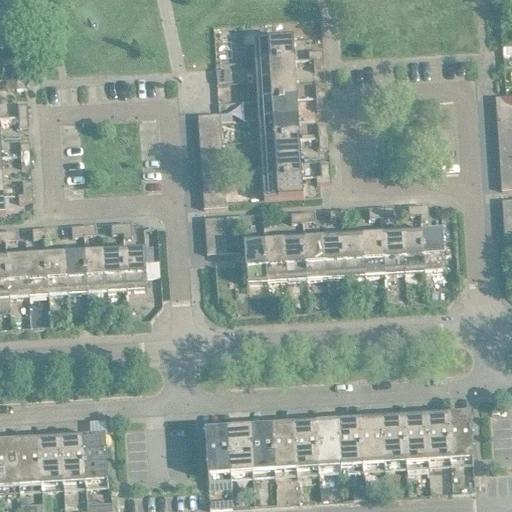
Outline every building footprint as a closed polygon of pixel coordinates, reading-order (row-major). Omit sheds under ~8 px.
[(258,45),(259,64),(297,61),(296,41),(257,43),(257,45),(258,45)] [(312,61),(316,60),(326,60),(326,51),(311,52),(312,61)] [(316,60),(317,72),(327,72),(326,60),(316,60)] [(259,64),(260,83),(298,81),(297,61),(259,64)] [(14,79),(19,79),(29,78),(28,70),(13,71),(14,79)] [(19,79),(20,91),(29,90),(29,78),(19,79)] [(260,83),(261,103),(299,100),(298,81),(260,83)] [(318,87),(319,99),(329,99),(328,87),(318,87)] [(511,97),(499,98),(499,110),(511,109),(511,97)] [(329,99),(319,99),(320,111),(329,111),(329,99)] [(261,103),(263,122),(301,120),(299,100),(261,103)] [(20,106),(21,118),(31,117),(30,105),(20,106)] [(511,109),(499,110),(500,122),(511,120),(511,109)] [(235,113),(222,113),(222,115),(223,115),(224,124),(236,123),(235,113)] [(201,117),(201,129),(224,127),(224,124),(223,115),(222,115),(201,117)] [(31,117),(21,118),(22,130),(32,129),(31,117)] [(263,122),(264,142),(302,140),(301,120),(263,122)] [(511,120),(500,122),(501,133),(511,132),(511,120)] [(321,126),(321,138),(331,138),(330,126),(321,126)] [(201,129),(202,140),(224,139),(224,127),(201,129)] [(511,132),(501,133),(501,145),(511,144),(511,132)] [(331,138),(321,138),(322,150),(332,150),(331,138)] [(202,140),(203,152),(225,150),(224,139),(202,140)] [(264,142),(265,162),(303,159),(302,140),(264,142)] [(23,145),(24,157),(33,156),(33,144),(23,145)] [(511,144),(501,145),(502,156),(511,155),(511,144)] [(203,152),(204,163),(226,162),(225,150),(203,152)] [(511,155),(502,156),(503,168),(511,167),(511,155)] [(33,156),(24,157),(24,169),(34,168),(33,156)] [(265,162),(266,181),(304,179),(303,159),(265,162)] [(204,163),(204,175),(227,174),(226,162),(204,163)] [(323,165),(324,177),(334,177),(333,165),(323,165)] [(511,167),(503,168),(504,180),(511,179),(511,167)] [(204,175),(205,187),(227,185),(227,174),(204,175)] [(324,177),(319,178),(320,186),(334,185),(334,177),(324,177)] [(304,179),(266,181),(267,200),(267,202),(306,199),(304,179)] [(25,184),(26,196),(36,195),(35,183),(25,184)] [(205,187),(206,198),(228,197),(227,185),(205,187)] [(26,196),(21,196),(22,205),(36,204),(36,195),(26,196)] [(7,197),(0,197),(0,218),(8,218),(7,197)] [(228,197),(206,198),(207,210),(229,209),(228,197)] [(412,218),(424,217),(423,207),(411,208),(412,218)] [(424,217),(424,222),(433,221),(432,207),(423,207),(424,217)] [(396,209),(384,210),(385,220),(397,219),(396,209)] [(385,220),(384,210),(372,211),(373,220),(385,220)] [(357,211),(345,212),(346,222),(358,221),(357,211)] [(346,222),(345,212),(333,213),(334,223),(346,222)] [(318,214),(306,215),(307,224),(319,224),(318,214)] [(307,224),(306,215),(294,215),(295,225),(307,224)] [(280,226),(279,216),(267,217),(267,227),(280,226)] [(255,218),(243,219),(244,228),(256,228),(255,218)] [(207,220),(208,232),(231,231),(231,229),(230,219),(207,220)] [(243,219),(230,219),(231,229),(241,229),(244,228),(243,219)] [(126,236),(126,240),(135,240),(134,225),(126,226),(126,236)] [(114,236),(126,236),(126,226),(114,227),(114,236)] [(87,238),(87,228),(75,229),(75,239),(87,238)] [(98,228),(87,228),(87,238),(99,237),(98,228)] [(241,229),(231,229),(231,231),(232,243),(232,245),(242,244),(241,229)] [(59,230),(47,231),(48,240),(60,240),(59,230)] [(48,240),(47,231),(35,231),(36,241),(48,240)] [(208,232),(209,244),(232,243),(231,231),(208,232)] [(20,232),(8,233),(9,243),(21,242),(20,232)] [(0,243),(9,243),(8,233),(0,233),(0,243)] [(444,235),(425,236),(428,275),(447,273),(447,274),(448,274),(446,235),(444,235)] [(425,236),(406,238),(408,276),(428,275),(425,236)] [(406,238),(386,239),(389,277),(408,276),(406,238)] [(386,239),(367,240),(369,278),(389,277),(386,239)] [(367,240),(347,241),(349,280),(369,278),(367,240)] [(347,241),(327,242),(330,281),(349,280),(347,241)] [(327,242),(308,244),(310,282),(330,281),(327,242)] [(232,243),(209,244),(210,256),(233,255),(232,245),(232,243)] [(308,244),(288,245),(291,283),(310,282),(308,244)] [(288,245),(269,246),(271,284),(291,283),(288,245)] [(271,284),(269,246),(250,247),(249,247),(248,247),(250,286),(252,286),(271,284)] [(156,247),(148,248),(148,253),(149,263),(157,263),(156,247)] [(147,254),(128,255),(130,293),(149,292),(149,293),(151,292),(150,280),(149,264),(149,263),(148,253),(147,253),(147,254)] [(128,255),(108,256),(110,294),(130,293),(128,255)] [(108,256),(88,257),(91,296),(110,294),(108,256)] [(88,257),(69,259),(71,297),(91,296),(88,257)] [(69,259),(49,260),(52,298),(71,297),(69,259)] [(49,260),(30,261),(32,299),(52,298),(49,260)] [(30,261),(10,262),(12,300),(32,299),(30,261)] [(10,262),(0,262),(0,301),(12,300),(10,262)] [(163,263),(149,264),(150,280),(164,279),(163,263)] [(472,419),(451,420),(453,464),(475,462),(475,464),(476,463),(473,417),(472,417),(472,419)] [(451,420),(429,421),(431,465),(453,464),(451,420)] [(429,421),(407,423),(409,466),(431,465),(429,421)] [(407,423),(385,424),(387,468),(409,466),(407,423)] [(385,424),(363,425),(365,469),(387,468),(385,424)] [(363,425),(341,427),(343,470),(365,469),(363,425)] [(341,427),(319,428),(321,472),(343,470),(341,427)] [(319,428),(297,429),(300,473),(321,472),(319,428)] [(297,429),(275,431),(278,475),(300,473),(297,429)] [(275,431),(253,432),(256,476),(278,475),(275,431)] [(253,432),(231,433),(234,477),(256,476),(253,432)] [(234,477),(231,433),(209,435),(209,434),(208,434),(211,480),(212,480),(212,479),(234,477)] [(107,441),(86,442),(88,486),(110,485),(110,486),(111,486),(108,440),(107,440),(107,441)] [(86,442),(64,444),(66,488),(88,486),(86,442)] [(64,444),(42,445),(44,489),(66,488),(64,444)] [(42,445),(20,446),(22,490),(44,489),(42,445)] [(20,446),(0,447),(0,484),(0,492),(22,490),(20,446)] [(332,489),(324,490),(324,504),(332,504),(332,489)] [(367,490),(356,491),(356,502),(368,501),(367,490)]
